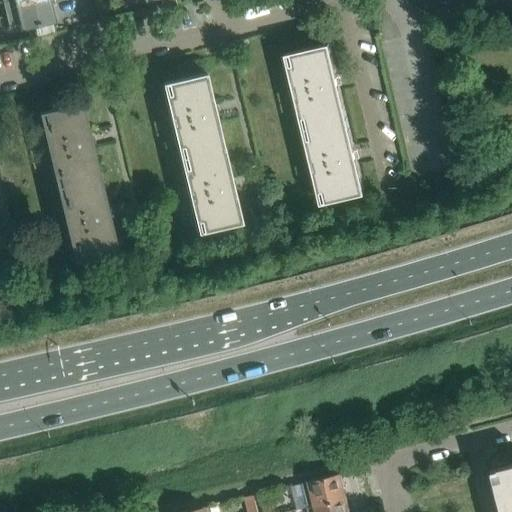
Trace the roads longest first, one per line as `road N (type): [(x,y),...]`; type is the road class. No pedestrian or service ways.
road 1 (primary): [(0,427),(511,291)]
road 2 (primary): [(511,245),(318,302),(0,376)]
road 3 (residential): [(388,187),(343,0)]
road 4 (residential): [(395,511),(388,480),(399,459),(511,431)]
road 5 (residential): [(225,29),(105,58)]
